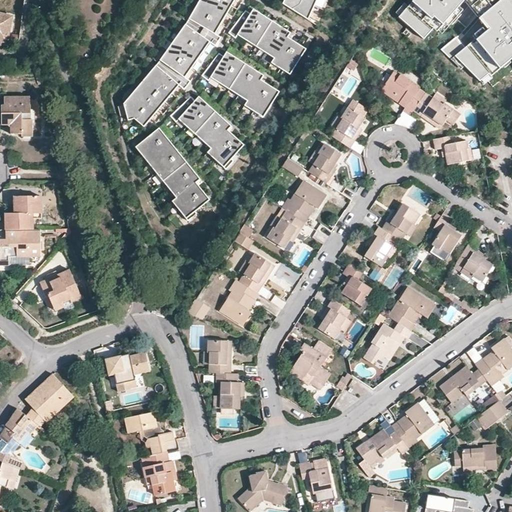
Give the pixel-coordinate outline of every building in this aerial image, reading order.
[(200,0),(189,19),(215,34),(224,18),(220,16),(223,10),(228,12),(235,0),(200,0)] [(284,0),(285,1),(284,4),(308,20),(316,0),(284,0)] [(511,0),(418,0),(402,17),(430,40),(449,22),(454,27),(476,2),(499,32),(484,43),(482,40),(471,49),(462,39),(446,51),(466,70),(471,67),(489,85),(511,67),(511,0)] [(7,39),(12,12),(0,9),(0,37),(2,38),(7,39)] [(288,31),(276,23),(273,28),(266,24),(269,19),(254,9),(250,14),(246,10),(229,33),(236,38),(238,35),(274,58),(271,63),(290,75),(303,54),(300,51),(303,47),(291,39),(285,35),(288,31)] [(224,18),(228,12),(223,10),(220,16),(224,18)] [(215,34),(189,19),(187,22),(186,24),(210,42),(215,34)] [(273,28),(276,23),(269,19),(266,24),(273,28)] [(200,57),(210,42),(186,24),(160,60),(185,78),(196,63),(191,60),(195,54),(200,57)] [(291,39),(294,35),(288,31),(285,35),(291,39)] [(264,82),(258,78),(261,73),(249,66),(246,70),(240,66),(243,62),(227,52),(223,57),(219,53),(202,76),(209,81),(211,78),(248,101),(245,106),(263,117),(277,96),(273,94),(276,90),(264,82)] [(196,63),(200,57),(195,54),(191,60),(196,63)] [(185,78),(160,60),(159,63),(156,65),(180,85),(185,78)] [(246,70),(249,66),(243,62),(240,66),(246,70)] [(168,99),(180,85),(156,65),(124,104),(129,124),(134,119),(144,127),(149,121),(145,117),(150,112),(154,115),(163,105),(159,101),(163,96),(168,99)] [(264,82),(267,77),(261,73),(258,78),(264,82)] [(391,93),(399,98),(400,97),(403,99),(399,104),(405,108),(403,111),(404,112),(410,116),(414,111),(415,108),(420,101),(414,97),(419,88),(420,88),(400,75),(399,77),(393,73),(388,81),(390,82),(385,89),(391,93)] [(426,93),(419,88),(414,97),(420,101),(426,93)] [(389,97),(391,93),(385,89),(383,93),(389,97)] [(421,116),(430,122),(432,119),(444,126),(448,120),(455,124),(462,115),(445,103),(444,104),(426,93),(420,101),(415,108),(423,114),(421,116)] [(7,122),(8,120),(13,125),(11,127),(11,132),(21,132),(21,134),(32,134),(32,117),(30,117),(30,103),(28,103),(20,103),(21,95),(3,96),(3,103),(0,103),(0,122),(7,122)] [(163,105),(168,99),(163,96),(159,101),(163,105)] [(215,118),(209,113),(213,109),(199,96),(195,101),(191,97),(170,116),(177,123),(180,120),(211,148),(207,153),(226,169),(234,161),(232,159),(241,149),(238,146),(241,142),(226,128),(229,124),(218,114),(215,118)] [(351,147),(361,132),(357,130),(360,125),(365,117),(348,107),(342,117),(344,118),(337,128),(333,135),(351,147)] [(218,114),(213,109),(209,113),(215,118),(218,114)] [(149,121),(154,115),(150,112),(145,117),(149,121)] [(410,116),(404,112),(395,124),(399,124),(404,125),(410,116)] [(342,117),(339,115),(332,125),(337,128),(344,118),(342,117)] [(417,120),(410,116),(404,125),(409,127),(411,129),(417,120)] [(231,133),(235,129),(229,124),(226,128),(231,133)] [(185,169),(180,163),(184,159),(176,148),(171,152),(167,146),(171,143),(159,128),(136,147),(177,198),(172,201),(188,221),(197,214),(195,212),(206,203),(203,200),(208,197),(194,180),(198,176),(189,165),(185,169)] [(442,148),(446,147),(447,155),(449,163),(469,159),(468,149),(469,148),(467,140),(451,143),(449,136),(433,138),(436,149),(442,148)] [(328,183),(338,167),(334,165),(337,161),(342,153),(326,142),(319,152),(321,153),(314,163),(309,170),(328,183)] [(176,148),(171,143),(167,146),(171,152),(176,148)] [(319,152),(315,149),(308,159),(314,163),(321,153),(319,152)] [(305,167),(289,157),(283,166),(299,176),(305,167)] [(189,165),(184,159),(180,163),(185,169),(189,165)] [(288,210),(305,222),(314,208),(312,207),(314,204),(316,206),(319,207),(322,202),(320,201),(323,196),(303,184),(300,188),(298,188),(291,198),(294,201),(288,210)] [(32,196),(17,196),(17,213),(14,212),(5,213),(5,229),(6,229),(8,229),(32,229),(32,218),(32,196)] [(41,196),(32,196),(32,218),(41,218),(41,196)] [(291,198),(288,197),(282,207),(287,210),(288,210),(294,201),(291,198)] [(404,203),(399,211),(396,216),(392,213),(388,220),(390,222),(385,230),(398,238),(401,240),(406,232),(412,223),(414,224),(420,214),(404,203)] [(287,210),(282,218),(275,228),(274,227),(268,236),(284,247),(289,239),(292,235),(295,237),(305,222),(288,210),(287,210)] [(434,227),(440,231),(432,244),(439,248),(440,246),(451,253),(463,235),(455,230),(448,225),(450,222),(453,217),(445,211),(438,221),(434,227)] [(441,216),(437,213),(433,218),(438,221),(441,216)] [(282,218),(277,214),(271,224),(274,227),(275,228),(282,218)] [(406,232),(411,235),(417,226),(414,224),(412,223),(406,232)] [(374,234),(369,242),(372,244),(369,248),(365,255),(381,266),(388,256),(386,255),(393,246),(398,238),(385,230),(383,228),(380,226),(379,227),(381,228),(376,235),(374,234)] [(32,229),(8,229),(6,229),(5,238),(0,238),(0,265),(9,265),(9,256),(29,256),(40,256),(40,229),(32,229)] [(255,241),(241,232),(236,240),(250,249),(255,241)] [(397,248),(393,246),(386,255),(388,256),(391,258),(397,248)] [(439,248),(438,250),(448,257),(451,253),(440,246),(439,248)] [(493,265),(485,260),(481,257),(484,253),(476,248),(474,251),(467,246),(456,263),(464,268),(474,274),(472,276),(483,282),(493,265)] [(250,262),(252,263),(245,272),(240,281),(242,282),(256,291),(260,284),(263,285),(268,276),(266,275),(269,271),(274,263),(257,252),(250,262)] [(29,256),(9,256),(9,265),(19,265),(19,259),(30,258),(29,256)] [(250,262),(246,259),(240,269),(245,272),(252,263),(250,262)] [(460,273),(464,268),(456,263),(450,273),(452,275),(457,278),(460,273)] [(368,295),(372,288),(358,279),(363,272),(350,264),(344,273),(349,277),(352,279),(347,286),(342,294),(359,305),(366,294),(368,295)] [(464,268),(460,273),(470,280),(472,276),(474,274),(464,268)] [(60,274),(61,278),(51,282),(50,278),(40,282),(50,308),(53,307),(60,304),(70,300),(71,301),(81,297),(70,270),(60,274)] [(447,282),(452,275),(450,273),(442,285),(447,289),(450,284),(447,282)] [(232,289),(236,292),(242,282),(240,281),(236,279),(230,289),(232,289)] [(242,282),(236,292),(232,289),(222,304),(224,305),(221,310),(241,323),(245,318),(247,319),(252,311),(249,309),(259,293),(258,293),(256,291),(242,282)] [(416,323),(415,322),(422,312),(429,316),(437,304),(409,285),(389,316),(398,322),(412,330),(416,323)] [(447,289),(442,285),(438,290),(445,295),(448,289),(447,289)] [(368,295),(366,294),(359,305),(363,307),(370,296),(368,295)] [(214,305),(199,295),(190,308),(188,312),(205,319),(214,305)] [(282,308),(286,301),(274,296),(271,303),(282,308)] [(342,328),(339,326),(346,316),(351,310),(336,300),(335,299),(331,307),(328,305),(323,312),(326,314),(323,318),(318,326),(335,337),(342,328)] [(342,328),(345,330),(352,320),(346,316),(339,326),(342,328)] [(379,353),(387,357),(398,340),(401,342),(405,337),(408,339),(413,331),(412,330),(398,322),(394,329),(384,323),(372,342),(373,343),(369,349),(377,355),(379,353)] [(494,350),(496,353),(493,355),(491,353),(476,364),(479,369),(488,380),(500,371),(503,373),(511,366),(511,346),(505,338),(492,347),(494,350)] [(232,364),(232,354),(228,354),(228,341),(209,340),(208,352),(210,353),(210,364),(210,372),(217,372),(229,373),(229,364),(232,364)] [(333,349),(319,340),(314,348),(306,343),(300,350),(303,352),(294,368),(307,376),(309,372),(316,376),(311,383),(322,390),(332,374),(322,367),(333,349)] [(401,342),(398,340),(387,357),(390,359),(401,342)] [(373,362),(377,355),(369,349),(364,357),(373,362)] [(108,373),(114,372),(117,389),(135,385),(132,372),(131,365),(147,362),(144,350),(128,354),(129,358),(121,359),(120,354),(105,357),(108,373)] [(148,369),(147,362),(131,365),(132,372),(148,369)] [(453,389),(459,385),(456,381),(470,370),(467,366),(447,381),(453,389)] [(294,368),(291,372),(304,380),(307,376),(294,368)] [(473,374),(470,370),(456,381),(459,385),(453,389),(447,381),(440,385),(452,403),(464,394),(466,396),(488,380),(479,369),(473,374)] [(488,380),(491,385),(504,376),(503,373),(500,371),(488,380)] [(217,381),(221,381),(221,395),(221,407),(222,407),(234,407),(241,407),(241,396),(241,391),(245,391),(245,381),(239,381),(239,373),(232,373),(229,373),(217,372),(217,381)] [(45,420),(47,422),(74,395),(52,373),(40,383),(29,393),(33,398),(28,402),(32,407),(26,414),(39,424),(40,425),(45,420)] [(352,376),(348,373),(345,377),(343,376),(340,380),(346,384),(349,381),(352,376)] [(358,382),(353,379),(348,386),(353,389),(358,382)] [(502,390),(498,394),(501,399),(506,396),(502,390)] [(33,398),(29,393),(24,399),(28,402),(33,398)] [(500,401),(501,399),(498,394),(485,403),(486,404),(489,408),(500,401)] [(508,413),(500,401),(489,408),(480,416),(479,416),(488,428),(508,413)] [(404,411),(406,415),(392,425),(395,431),(404,441),(413,435),(415,438),(434,424),(416,402),(404,411)] [(18,406),(10,417),(6,423),(0,434),(10,443),(16,437),(20,441),(21,441),(29,431),(32,433),(39,424),(26,414),(18,406)] [(131,430),(140,429),(143,429),(144,434),(150,437),(154,453),(167,450),(165,440),(175,438),(173,429),(165,431),(164,429),(163,427),(161,425),(160,421),(156,419),(154,410),(128,415),(131,430)] [(486,430),(488,428),(479,416),(478,418),(486,430)] [(457,426),(452,429),(456,434),(460,430),(457,426)] [(142,439),(147,442),(149,454),(154,453),(150,437),(144,434),(143,429),(140,429),(142,439)] [(369,439),(372,443),(380,437),(383,441),(388,437),(381,429),(369,439)] [(34,435),(32,433),(29,431),(21,441),(26,445),(34,435)] [(372,443),(374,446),(368,450),(363,442),(355,448),(369,467),(376,461),(377,462),(396,448),(401,453),(409,448),(408,446),(404,441),(395,431),(388,437),(383,441),(380,437),(372,443)] [(0,438),(11,448),(14,449),(19,448),(21,444),(20,441),(16,437),(10,443),(0,434),(0,438)] [(415,438),(413,435),(404,441),(408,446),(416,440),(415,438)] [(0,449),(7,453),(11,448),(0,438),(0,449)] [(498,468),(497,443),(482,444),(482,447),(462,448),(462,452),(454,452),(455,465),(464,465),(471,464),(473,466),(488,465),(488,468),(498,468)] [(143,465),(145,475),(150,474),(152,482),(154,493),(175,489),(173,479),(171,471),(175,470),(172,459),(169,459),(167,450),(154,453),(149,454),(147,454),(148,464),(145,464),(143,465)] [(23,459),(7,453),(2,459),(19,466),(20,466),(23,459)] [(0,482),(1,483),(7,485),(9,477),(15,479),(19,466),(2,459),(0,466),(0,482)] [(302,479),(311,477),(314,492),(321,490),(321,489),(332,486),(327,467),(320,468),(312,470),(311,467),(311,466),(310,461),(299,463),(302,479)] [(258,473),(251,475),(253,487),(251,487),(239,498),(248,507),(256,500),(257,501),(265,494),(274,497),(273,499),(283,503),(290,483),(281,480),(280,484),(269,480),(267,470),(257,472),(258,473)] [(15,479),(9,477),(7,485),(13,486),(15,479)] [(369,511),(384,511),(386,511),(406,511),(408,503),(394,501),(395,498),(388,497),(389,489),(370,485),(368,494),(372,495),(369,511)] [(267,497),(265,494),(257,501),(259,504),(267,497)] [(469,499),(428,494),(424,511),(432,511),(433,506),(451,508),(450,511),(473,511),(474,507),(468,507),(469,499)] [(257,501),(256,500),(248,507),(252,510),(259,504),(257,501)]
